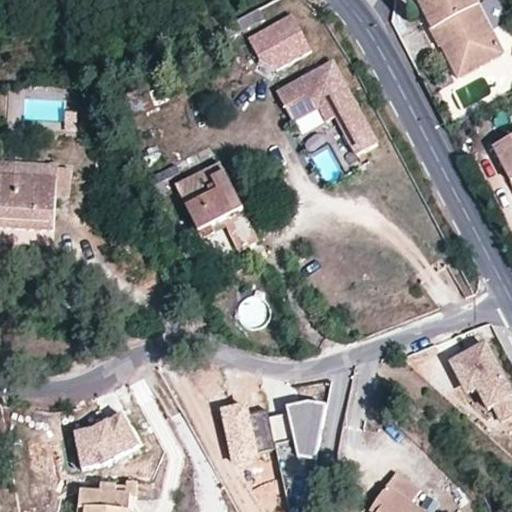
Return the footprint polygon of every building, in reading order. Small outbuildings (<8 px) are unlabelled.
[(495,35),(475,0),(418,0),(454,67),(480,54),(475,44),(495,35)] [(248,41),(259,60),(277,70),(311,51),(291,16),(248,41)] [(505,55),(495,35),(475,44),(480,54),(454,67),(459,78),(505,55)] [(378,143),(332,62),(277,93),(294,122),(320,107),(328,102),(358,154),(378,143)] [(207,108),(224,141),(243,132),(226,99),(207,108)] [(336,116),(328,102),(320,107),(328,121),(336,116)] [(511,139),(495,148),(511,178),(511,139)] [(258,241),(220,163),(176,186),(202,240),(226,229),(238,252),(258,241)] [(0,176),(56,180),(57,168),(0,164),(0,176)] [(71,169),(57,168),(56,180),(0,176),(0,227),(54,231),(57,196),(69,197),(71,169)] [(511,415),(511,399),(481,344),(450,362),(466,391),(476,386),(487,406),(492,403),(501,421),(511,415)] [(246,402),(222,407),(233,466),(257,461),(246,402)] [(319,459),(328,406),(308,403),(289,407),(290,413),(271,417),(277,443),(295,439),(299,456),(319,459)] [(76,437),(83,472),(107,467),(140,449),(123,417),(94,433),(76,437)] [(395,475),(375,504),(382,507),(378,511),(419,511),(409,505),(418,491),(395,475)] [(127,483),(125,489),(125,496),(129,496),(129,501),(136,502),(137,484),(127,483)] [(87,509),(86,511),(127,511),(129,501),(129,496),(125,496),(125,489),(100,486),(99,495),(80,492),(78,508),(87,509)]
